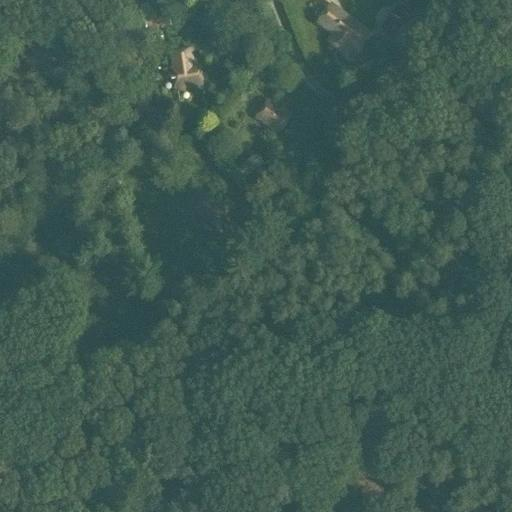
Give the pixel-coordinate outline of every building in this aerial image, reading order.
[(160,12),(156,0),(144,4),(147,15),(160,12)] [(371,32),(331,3),(316,25),(331,35),(326,42),(347,57),(352,50),(356,53),(371,32)] [(393,38),(406,20),(392,10),(379,29),(393,38)] [(146,28),(158,27),(169,24),(167,17),(156,18),(145,20),(146,28)] [(194,64),(193,49),(170,52),(173,69),(170,69),(175,91),(204,88),(200,63),(194,64)] [(280,134),(293,116),(267,101),(256,119),(280,134)] [(214,164),(222,157),(206,139),(198,146),(214,164)] [(255,155),(238,169),(245,178),(262,164),(255,155)] [(216,229),(228,210),(205,194),(193,213),(216,229)]
